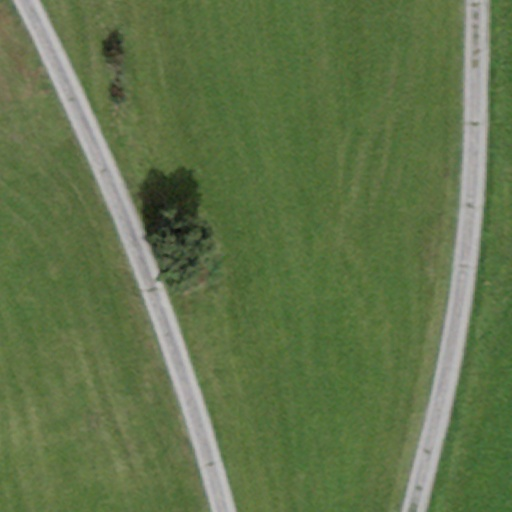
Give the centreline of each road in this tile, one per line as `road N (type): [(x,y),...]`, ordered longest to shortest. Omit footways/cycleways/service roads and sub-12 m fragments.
road 1 (track): [(21,0),(201,434),(220,511)]
road 2 (track): [(404,511),(461,300),(467,0)]
